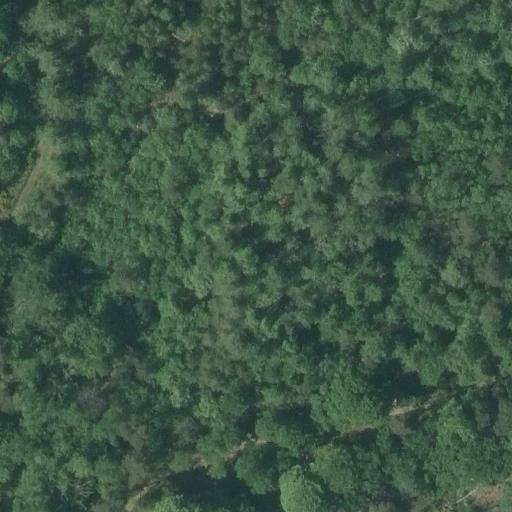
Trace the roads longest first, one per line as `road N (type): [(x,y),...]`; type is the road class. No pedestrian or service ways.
road 1 (track): [(32,0),(44,156),(13,217),(8,366)]
road 2 (track): [(8,366),(26,511)]
